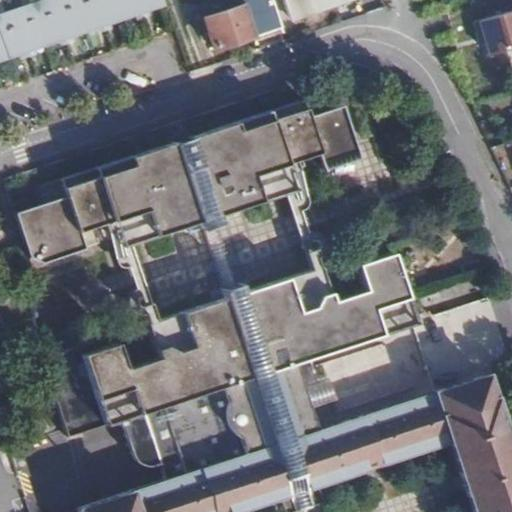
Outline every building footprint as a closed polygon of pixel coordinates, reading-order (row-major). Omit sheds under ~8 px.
[(0,58),(157,5),(155,0),(42,0),(0,14),(0,58)] [(236,0),(238,6),(248,36),(278,26),(269,0),(236,0)] [(282,0),(289,17),(333,0),(282,0)] [(212,48),(248,36),(238,6),(203,18),(212,48)] [(511,12),(475,23),(479,39),(484,37),(486,43),(489,55),(511,48),(511,12)] [(118,241),(185,220),(188,229),(200,225),(209,258),(204,259),(207,271),(212,269),(218,286),(207,289),(211,299),(143,320),(153,354),(122,365),(113,341),(84,351),(74,354),(71,345),(59,349),(52,356),(48,370),(50,373),(58,395),(61,403),(49,407),(52,415),(64,411),(71,437),(115,422),(174,403),(186,444),(169,449),(172,458),(179,476),(160,483),(77,510),(77,511),(245,511),(281,501),(284,511),(303,511),(325,505),(320,488),(448,446),(469,511),(511,511),(511,457),(509,459),(481,377),(316,431),(311,414),(315,406),(333,400),(326,376),(305,382),(298,379),(293,360),(310,355),(307,344),(342,331),(340,324),(374,314),(372,305),(402,295),(387,248),(352,260),(360,287),(331,296),(320,263),(249,286),(246,277),(235,280),(231,264),(237,261),(233,249),(227,251),(216,220),(229,216),(226,206),(294,184),(289,169),(286,161),(303,156),(317,151),(323,168),(359,157),(342,102),(309,113),(305,97),(199,130),(201,138),(166,150),(164,141),(60,173),(65,188),(15,206),(30,261),(82,244),(78,225),(110,216),(118,241)] [(199,130),(164,141),(166,150),(201,138),(199,130)] [(286,161),(289,169),(305,164),(303,156),(286,161)] [(411,323),(402,295),(372,305),(374,314),(340,324),(342,331),(307,344),(310,355),(411,323)] [(74,354),(84,351),(82,342),(71,345),(74,354)] [(61,403),(58,395),(46,399),(49,407),(61,403)] [(155,465),(172,458),(169,449),(186,444),(174,403),(115,422),(124,452),(129,461),(141,467),(155,465)] [(61,440),(71,437),(64,411),(52,415),(61,440)] [(155,465),(160,483),(179,476),(172,458),(155,465)]
